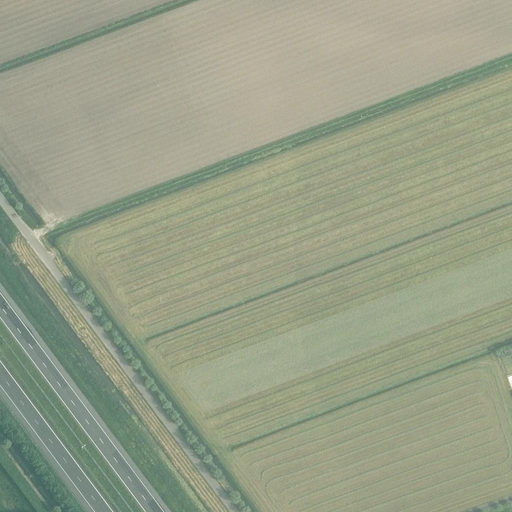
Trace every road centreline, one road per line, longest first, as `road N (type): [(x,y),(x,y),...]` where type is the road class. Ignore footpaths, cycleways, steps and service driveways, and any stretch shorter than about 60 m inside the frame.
road 1 (unclassified): [(234,511),(0,200)]
road 2 (motorway): [(154,511),(0,305)]
road 3 (motorway): [(0,372),(104,511)]
